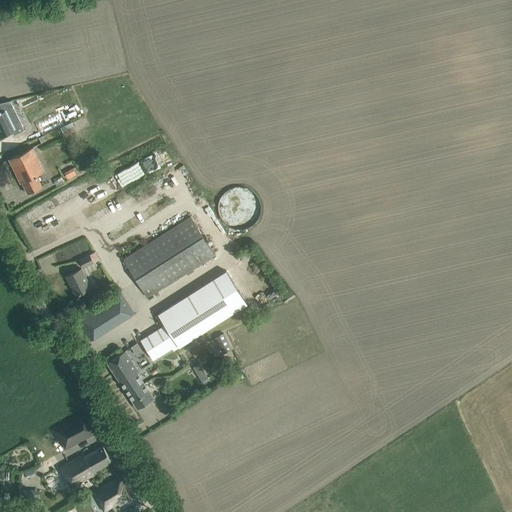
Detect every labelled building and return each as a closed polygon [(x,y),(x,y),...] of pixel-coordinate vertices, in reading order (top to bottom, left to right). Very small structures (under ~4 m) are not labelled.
[(21,125),(13,108),(14,108),(13,106),(4,110),(0,112),(0,136),(7,133),(12,131),(13,135),(25,130),(25,129),(23,130),(22,127),(23,126),(22,125),(21,125)] [(37,126),(41,136),(62,126),(57,117),(37,126)] [(72,122),(61,127),(64,134),(65,136),(76,130),(75,129),(72,122)] [(33,147),(18,154),(9,159),(20,183),(22,182),(36,174),(37,175),(45,171),(33,147)] [(75,168),(68,172),(70,177),(79,173),(75,168)] [(42,186),(37,175),(36,174),(22,182),(28,193),(42,186)] [(238,190),(236,190),(234,190),(232,190),(230,191),(228,192),(227,193),(225,194),(223,196),(222,197),(221,199),(220,200),(219,202),(218,204),(218,206),(217,208),(217,210),(217,212),(217,214),(218,216),(218,218),(219,220),(220,222),(221,224),(223,225),(224,227),(226,228),(228,229),(229,230),(231,231),(233,232),(235,232),(237,232),(239,232),(241,232),(243,232),(245,231),(247,230),(249,229),(251,228),(253,227),(254,225),(255,224),(257,222),(257,220),(258,218),(259,216),(259,214),(260,212),(260,210),(260,208),(259,206),(259,204),(258,202),(257,200),(256,199),(255,197),(253,196),(252,194),(250,193),(248,192),(246,191),(244,190),(242,190),(240,190),(238,190)] [(123,259),(148,298),(215,255),(190,216),(123,259)] [(83,268),(98,260),(94,252),(79,260),(83,268)] [(90,288),(81,269),(66,276),(67,276),(68,275),(71,281),(69,282),(76,295),(79,293),(79,294),(90,288)] [(247,304),(246,302),(226,270),(158,313),(165,324),(179,347),(247,304)] [(120,292),(86,313),(78,319),(91,339),(133,313),(120,292)] [(179,347),(165,324),(160,327),(140,339),(153,359),(172,347),(174,350),(179,347)] [(225,332),(215,336),(223,353),(232,349),(225,332)] [(138,342),(131,346),(134,350),(140,346),(138,342)] [(126,350),(116,357),(107,362),(137,408),(153,398),(137,372),(139,371),(126,350)] [(196,364),(191,357),(186,361),(191,368),(196,364)] [(98,432),(86,412),(85,410),(51,430),(60,445),(62,443),(66,450),(98,432)] [(103,445),(84,456),(93,472),(112,461),(103,445)] [(93,472),(84,456),(83,454),(74,459),(60,467),(71,487),(94,474),(93,472)] [(131,497),(121,475),(92,491),(103,511),(131,497)] [(20,487),(19,498),(27,498),(28,488),(20,487)] [(92,505),(88,499),(87,496),(81,500),(82,502),(85,508),(92,505)]
